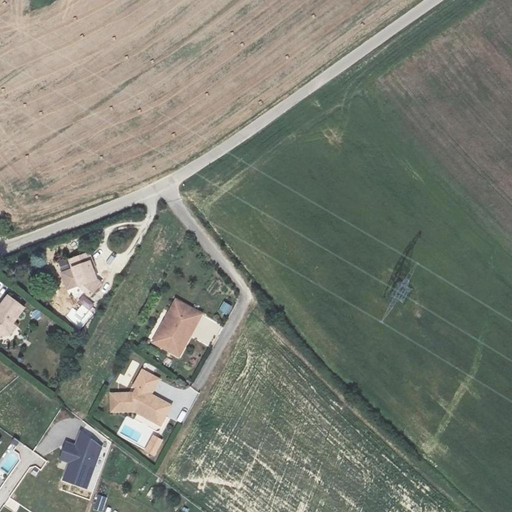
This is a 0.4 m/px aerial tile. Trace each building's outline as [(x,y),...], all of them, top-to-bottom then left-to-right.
[(66,259),(56,263),(59,272),(69,268),(66,259)] [(98,288),(93,263),(73,269),(79,298),(93,307),(103,292),(98,288)] [(0,331),(7,329),(19,311),(1,297),(0,298),(0,331)] [(189,306),(172,297),(165,312),(163,311),(149,339),(172,350),(182,329),(179,328),(189,306)] [(227,316),(232,307),(224,302),(218,311),(227,316)] [(193,308),(189,306),(179,328),(182,329),(193,308)] [(192,338),(211,347),(222,325),(203,315),(192,338)] [(128,388),(107,395),(112,411),(129,406),(139,411),(142,407),(158,416),(166,401),(145,390),(154,375),(137,366),(129,382),(132,383),(128,388)] [(142,407),(139,411),(155,420),(158,416),(142,407)] [(112,440),(83,422),(60,471),(88,490),(112,440)] [(0,444),(9,435),(0,427),(0,444)] [(144,452),(154,458),(164,440),(153,434),(144,452)]
